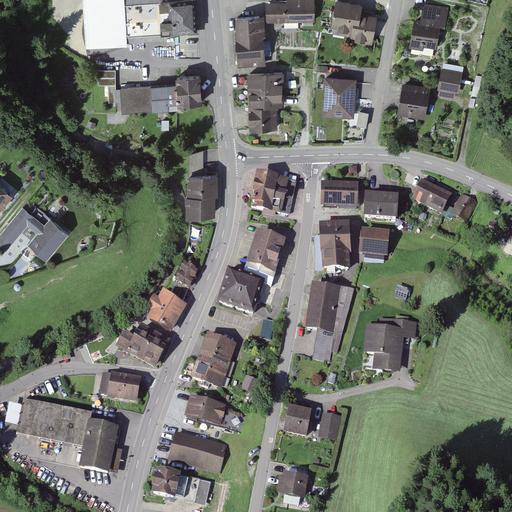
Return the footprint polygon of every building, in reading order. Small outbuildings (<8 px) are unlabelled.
[(82,0),(86,45),(128,43),(128,40),(166,37),(166,32),(200,30),(197,0),(82,0)] [(287,0),(287,1),(266,1),(267,21),(315,20),(314,0),(287,0)] [(363,2),(354,0),(335,0),(331,25),(337,26),(337,28),(347,31),(346,36),(356,37),(355,39),(364,41),(364,43),(372,44),(378,15),(361,13),(363,2)] [(449,7),(423,2),(421,18),(414,17),(409,47),(421,49),(420,54),(434,56),(435,47),(437,48),(440,29),(445,30),(449,7)] [(264,14),(236,14),(237,45),(236,45),(238,66),(266,64),(264,35),(266,35),(264,14)] [(74,63),(64,69),(75,88),(85,82),(74,63)] [(463,70),(442,66),(437,89),(459,92),(463,70)] [(116,101),(115,69),(98,69),(98,85),(108,85),(109,102),(116,101)] [(285,71),(247,71),(250,129),(278,127),(277,105),(283,105),(285,71)] [(201,73),(176,74),(177,82),(121,87),(122,111),(180,108),(180,102),(203,102),(201,73)] [(357,77),(325,75),(322,115),(355,117),(357,77)] [(431,86),(403,80),(397,113),(425,119),(431,86)] [(96,122),(89,120),(87,126),(94,128),(96,122)] [(189,153),(189,172),(188,172),(187,192),(186,192),(185,200),(187,202),(187,213),(216,214),(216,195),(219,195),(219,173),(203,172),(203,149),(189,153)] [(279,176),(257,171),(250,208),(282,214),(290,215),(296,183),(289,181),(289,180),(279,177),(279,176)] [(452,195),(422,180),(412,200),(442,216),(452,195)] [(0,208),(13,193),(0,183),(0,208)] [(359,184),(321,183),(321,207),(359,208),(359,184)] [(399,196),(366,194),(364,218),(398,220),(399,196)] [(477,203),(462,194),(451,215),(466,223),(477,203)] [(45,224),(23,206),(0,233),(0,244),(7,250),(28,225),(37,233),(28,244),(47,258),(69,231),(51,216),(45,224)] [(350,222),(319,224),(319,237),(314,237),(316,271),(351,270),(350,222)] [(390,232),(363,229),(360,255),(388,257),(390,232)] [(286,240),(257,230),(244,274),(229,269),(218,303),(255,315),(264,285),(272,287),(286,240)] [(190,290),(200,270),(182,262),(173,281),(190,290)] [(354,291),(312,283),(305,329),(317,331),(313,361),(330,363),(332,352),(337,354),(354,291)] [(410,290),(397,286),(394,298),(406,302),(410,290)] [(188,306),(164,291),(159,300),(154,297),(147,310),(152,312),(147,320),(172,334),(188,306)] [(379,327),(367,326),(364,354),(375,355),(373,370),(401,373),(404,338),(415,340),(417,324),(380,319),(379,327)] [(171,341),(141,325),(136,336),(125,331),(116,347),(155,369),(171,341)] [(237,344),(208,334),(191,379),(222,390),(237,344)] [(142,378),(112,373),(111,375),(104,374),(100,395),(108,397),(108,398),(138,403),(142,378)] [(261,383),(247,376),(241,390),(256,396),(261,383)] [(226,406),(191,397),(185,418),(221,427),(226,406)] [(119,428),(92,422),(93,414),(24,400),(22,407),(9,403),(5,424),(18,426),(17,434),(83,448),(79,467),(118,475),(123,451),(115,449),(119,428)] [(312,411),(289,406),(284,433),(307,438),(312,411)] [(342,418),(323,414),(318,438),(337,442),(342,418)] [(227,446),(176,433),(168,462),(221,475),(227,446)] [(181,474),(157,469),(151,494),(206,507),(211,483),(181,476),(181,474)] [(309,477),(284,472),(283,478),(280,477),(278,491),(280,491),(280,495),(285,496),(283,504),(299,507),(301,499),(305,500),(309,477)]
